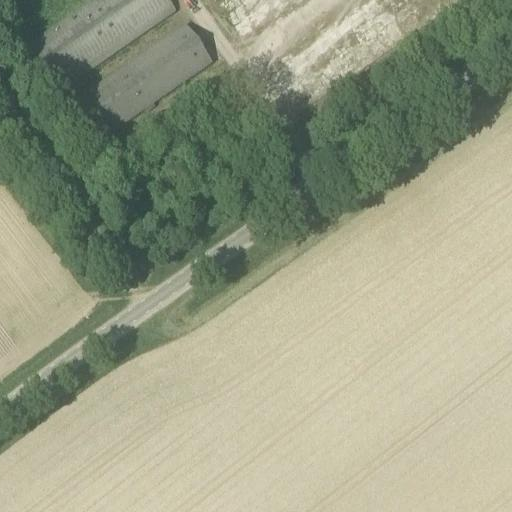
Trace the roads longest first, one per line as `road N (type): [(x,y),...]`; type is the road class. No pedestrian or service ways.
road 1 (unclassified): [(0,413),(511,48)]
road 2 (track): [(142,308),(0,122)]
